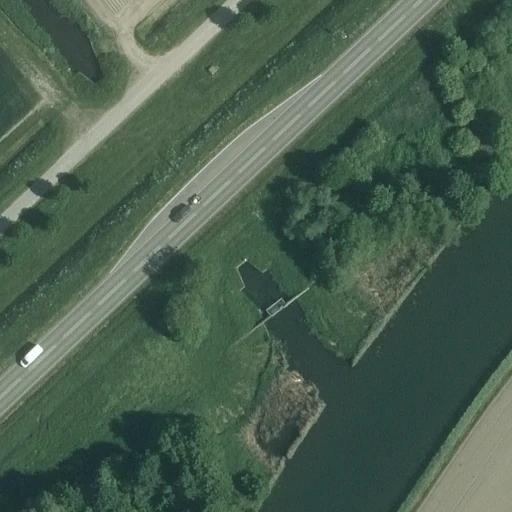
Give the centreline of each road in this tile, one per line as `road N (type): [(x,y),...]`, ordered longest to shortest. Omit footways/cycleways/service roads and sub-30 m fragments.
road 1 (trunk): [(0,398),(423,0)]
road 2 (unclassified): [(0,223),(237,0)]
